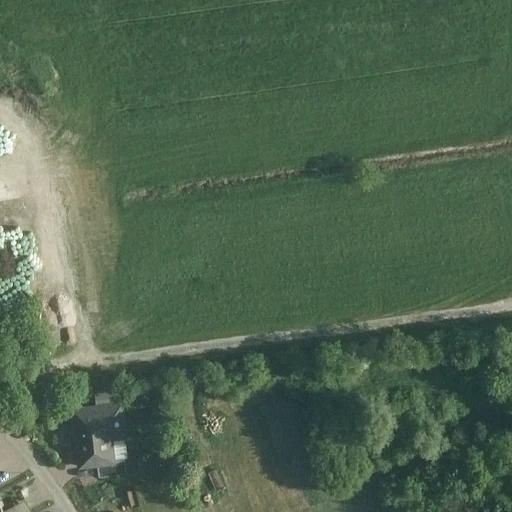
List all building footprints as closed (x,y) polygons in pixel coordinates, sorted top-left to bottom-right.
[(0,174),(0,196),(11,195),(8,173),(0,174)] [(0,250),(20,236),(9,222),(0,229),(0,250)] [(80,470),(99,468),(101,478),(157,471),(155,456),(127,460),(118,461),(115,441),(130,439),(126,402),(122,403),(120,390),(97,393),(98,406),(73,409),(80,470)] [(235,404),(215,413),(220,423),(239,414),(235,404)] [(7,511),(27,511),(32,510),(27,500),(7,511)]
